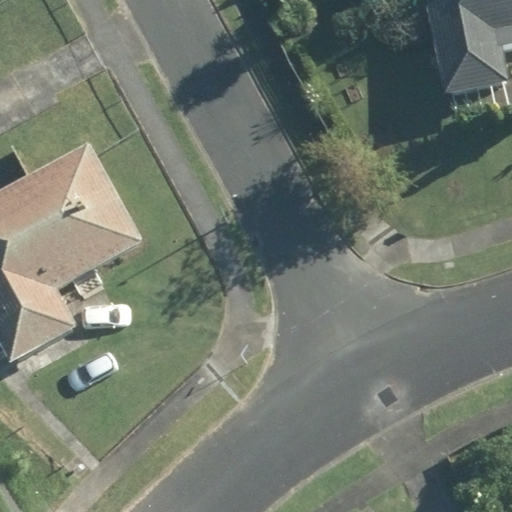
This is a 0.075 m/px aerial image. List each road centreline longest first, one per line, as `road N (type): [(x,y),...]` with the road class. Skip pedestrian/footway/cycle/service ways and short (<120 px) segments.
road 1 (residential): [(169,0),(383,382)]
road 2 (residential): [(207,511),(383,382)]
road 3 (residential): [(383,382),(511,324)]
